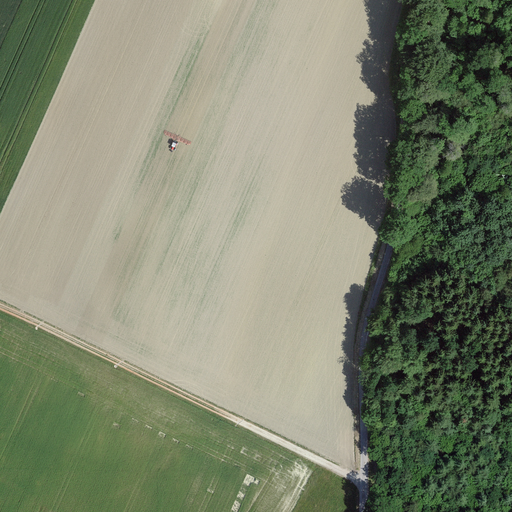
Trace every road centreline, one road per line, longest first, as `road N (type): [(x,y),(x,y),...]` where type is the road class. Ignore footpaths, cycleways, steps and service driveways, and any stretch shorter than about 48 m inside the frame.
road 1 (track): [(418,0),(400,201),(357,357),(363,511)]
road 2 (track): [(0,306),(362,481)]
